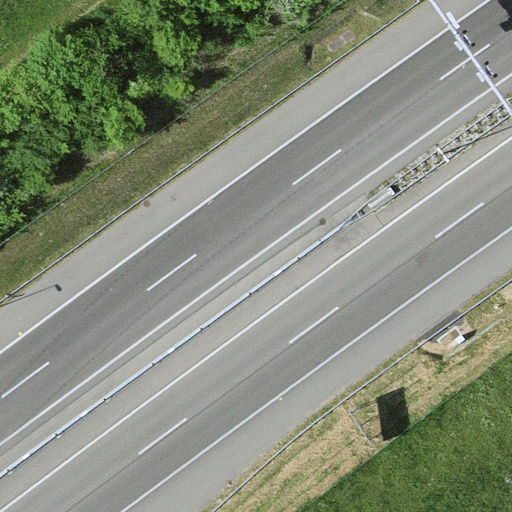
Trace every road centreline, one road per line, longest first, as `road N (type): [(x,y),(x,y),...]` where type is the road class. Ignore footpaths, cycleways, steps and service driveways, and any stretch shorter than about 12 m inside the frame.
road 1 (motorway): [(511,29),(0,398)]
road 2 (motorway): [(61,511),(511,183)]
